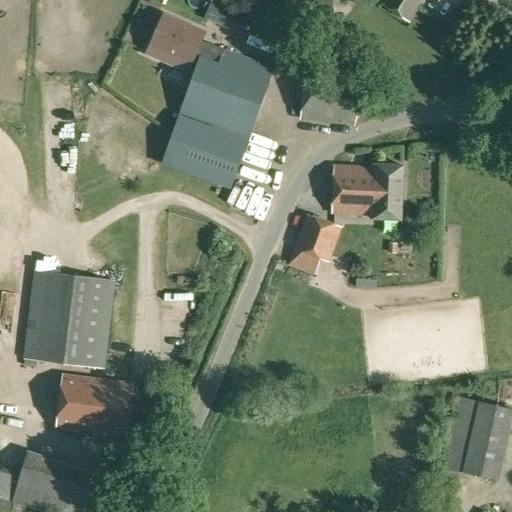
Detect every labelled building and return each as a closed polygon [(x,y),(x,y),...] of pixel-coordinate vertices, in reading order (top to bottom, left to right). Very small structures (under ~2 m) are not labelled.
[(316,0),(333,13),(344,0),(284,0),(294,8),(301,0),(316,0)] [(410,23),(423,0),(383,0),(381,4),(410,23)] [(249,18),(211,2),(204,18),(242,35),(249,18)] [(230,190),(274,67),(200,41),(203,34),(162,16),(146,52),(187,70),(187,71),(194,75),(161,165),(230,190)] [(81,80),(82,62),(62,61),(61,79),(81,80)] [(358,118),(367,83),(366,83),(367,77),(307,69),(300,118),(354,125),(356,117),(358,118)] [(251,162),(276,167),(279,155),(254,149),(251,162)] [(401,218),(402,166),(373,165),(373,167),(335,166),(333,213),(371,214),(371,217),(401,218)] [(306,214),(288,264),(313,275),(315,275),(321,259),(329,262),(342,228),(306,214)] [(34,270),(23,359),(105,369),(116,280),(34,270)] [(367,293),(387,293),(387,281),(367,281),(367,293)] [(74,430),(80,377),(63,375),(56,427),(74,430)] [(91,432),(98,379),(80,377),(74,430),(91,432)] [(109,434),(115,381),(98,379),(91,432),(109,434)] [(115,381),(109,434),(125,437),(132,383),(115,381)] [(499,480),(511,423),(511,408),(478,401),(456,396),(440,467),(463,472),(499,480)] [(43,511),(84,511),(97,471),(27,451),(20,474),(2,467),(0,474),(0,508),(10,511),(13,503),(14,503),(11,511),(24,511),(26,507),(43,511)]
